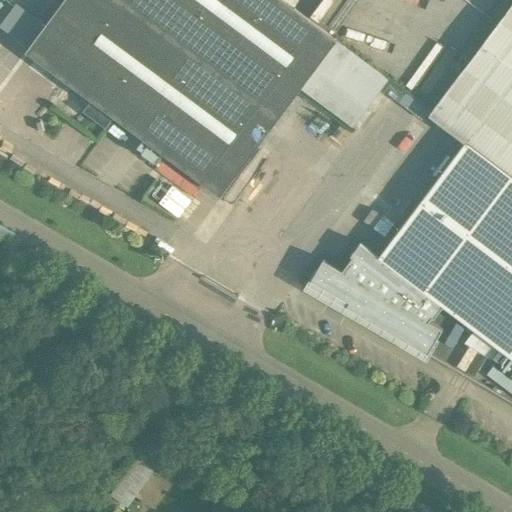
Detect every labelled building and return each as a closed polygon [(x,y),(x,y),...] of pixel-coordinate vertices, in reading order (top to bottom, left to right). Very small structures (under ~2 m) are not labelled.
[(64,0),(27,51),(91,99),(83,110),(105,127),(114,115),(220,194),(300,88),(336,39),(283,0),(64,0)] [(326,261),(314,282),(348,300),(346,306),(431,352),(443,329),(428,320),(431,316),(433,318),(444,304),(501,347),(493,359),(496,361),(486,374),(511,393),(511,5),(431,114),(468,142),(399,234),(382,258),(362,243),(353,256),(360,261),(350,274),(326,261)] [(336,39),(300,88),(352,127),(388,78),(336,39)] [(389,83),(384,90),(398,101),(404,94),(389,83)] [(128,506),(161,460),(143,447),(110,494),(128,506)] [(232,511),(221,503),(214,511),(232,511)]
